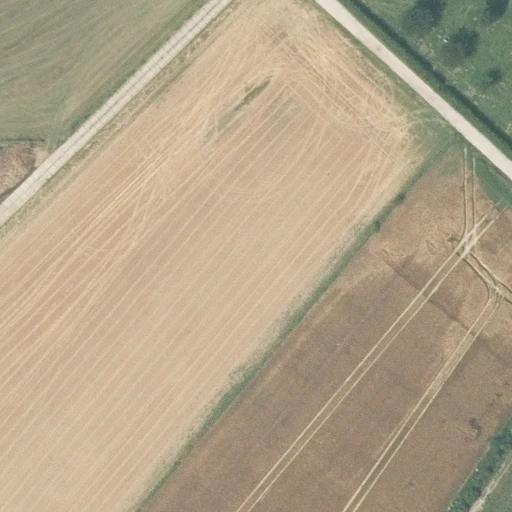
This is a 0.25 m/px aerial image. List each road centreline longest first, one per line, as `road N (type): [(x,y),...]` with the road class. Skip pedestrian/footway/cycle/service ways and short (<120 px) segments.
road 1 (track): [(219,0),(0,214)]
road 2 (track): [(511,163),(330,0)]
